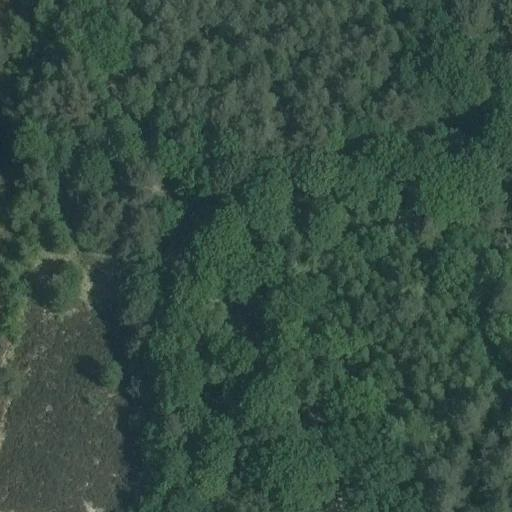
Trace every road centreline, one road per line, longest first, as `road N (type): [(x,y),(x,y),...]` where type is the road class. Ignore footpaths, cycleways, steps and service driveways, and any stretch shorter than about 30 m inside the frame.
road 1 (track): [(511,117),(199,208)]
road 2 (track): [(344,511),(192,241)]
road 3 (track): [(139,511),(192,241)]
road 4 (track): [(178,214),(64,0)]
